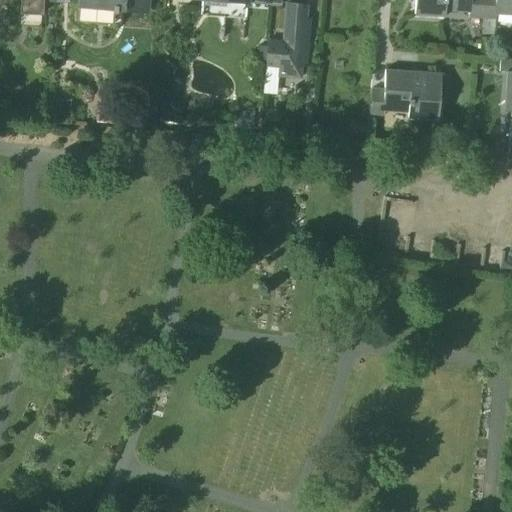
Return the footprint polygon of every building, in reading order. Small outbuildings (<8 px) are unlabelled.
[(22,0),(22,7),(41,8),(41,0),(22,0)] [(79,0),(79,8),(78,21),(113,24),(114,17),(116,17),(117,2),(147,5),(147,0),(79,0)] [(197,0),(200,0),(199,16),(245,20),(247,4),(247,0),(197,0)] [(415,0),(415,13),(444,15),(445,8),(469,9),(468,14),(469,14),(469,18),(470,18),(471,0),(415,0)] [(471,0),(470,18),(482,19),(483,0),(471,0)] [(483,0),(482,19),(496,20),(496,0),(483,0)] [(511,0),(496,0),(496,20),(497,20),(497,14),(498,14),(499,11),(511,11),(511,0)] [(283,42),(267,41),(266,67),(279,68),(278,77),(301,79),(307,6),(286,4),(283,42)] [(511,60),(501,59),(500,73),(511,74),(511,73),(511,72),(511,60)] [(442,76),(386,71),(385,90),(386,90),(385,107),(409,109),(409,116),(439,118),(442,76)] [(385,90),(372,89),(370,115),(385,116),(385,107),(386,90),(385,90)] [(410,229),(415,204),(390,198),(384,223),(410,229)]
